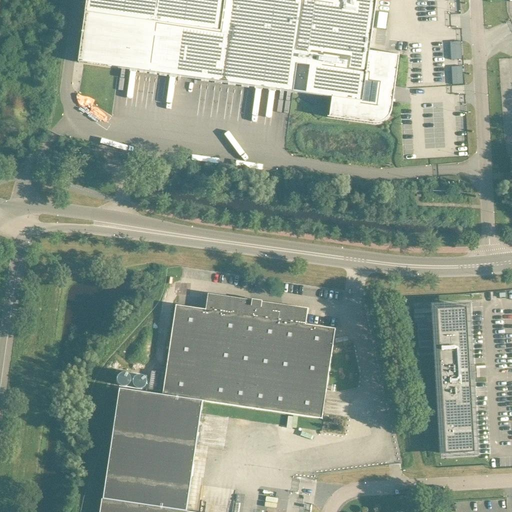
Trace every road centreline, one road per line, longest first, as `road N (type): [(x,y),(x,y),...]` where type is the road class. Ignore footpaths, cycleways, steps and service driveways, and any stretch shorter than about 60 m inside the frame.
road 1 (secondary): [(102,223),(411,267),(490,265)]
road 2 (unknown): [(364,309),(381,441),(311,457),(211,460)]
road 3 (unclassified): [(490,265),(475,0)]
road 4 (unclassified): [(330,511),(336,497),(358,490),(511,482)]
road 5 (unknown): [(364,309),(182,282)]
road 6 (secondary): [(0,372),(14,263),(33,228)]
